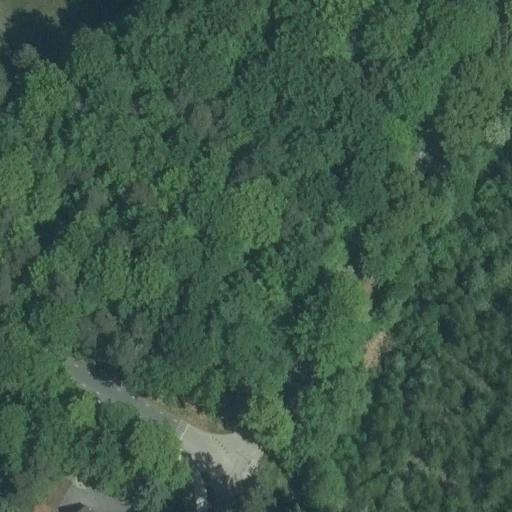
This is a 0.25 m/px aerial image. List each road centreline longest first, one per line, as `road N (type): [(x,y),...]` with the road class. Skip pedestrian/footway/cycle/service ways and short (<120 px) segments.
road 1 (tertiary): [(511,24),(260,437),(222,458)]
road 2 (tertiary): [(222,458),(0,338)]
